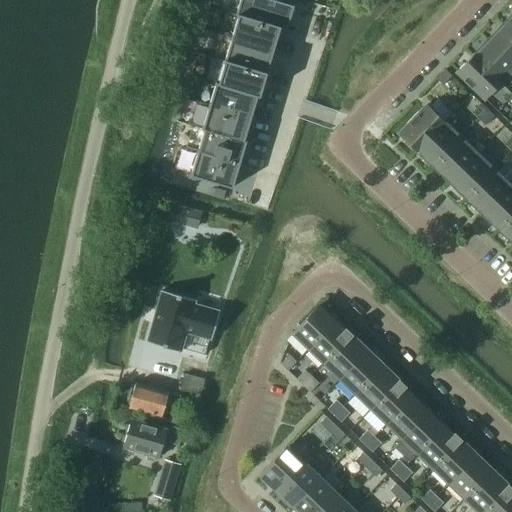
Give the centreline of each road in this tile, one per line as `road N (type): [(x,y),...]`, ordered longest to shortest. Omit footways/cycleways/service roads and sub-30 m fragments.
road 1 (unclassified): [(24,511),(71,248),(129,0)]
road 2 (residential): [(249,511),(228,475),(271,331),(323,276),(348,282),(511,439)]
road 3 (residential): [(511,310),(358,165),(349,131)]
road 4 (residential): [(349,131),(475,0)]
